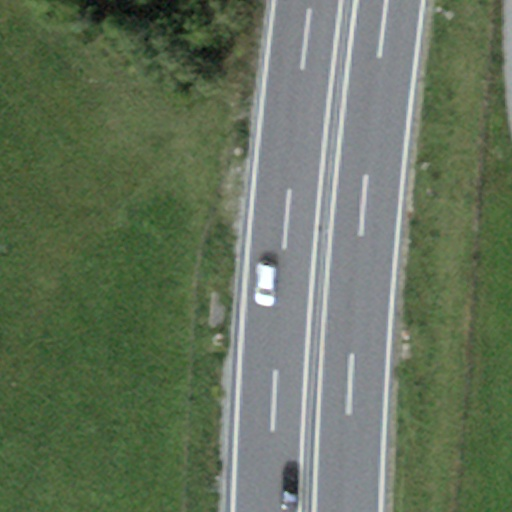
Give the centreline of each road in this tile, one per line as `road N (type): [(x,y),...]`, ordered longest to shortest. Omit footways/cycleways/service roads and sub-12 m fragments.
road 1 (trunk): [(343,511),(359,229),(385,0)]
road 2 (trunk): [(306,0),(281,222),(265,511)]
